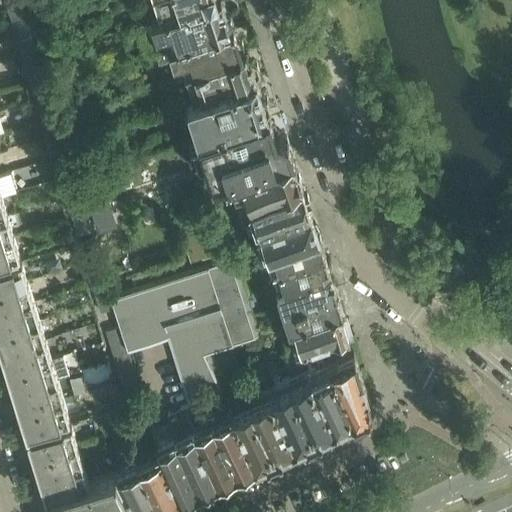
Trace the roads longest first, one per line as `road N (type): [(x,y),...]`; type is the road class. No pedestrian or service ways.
road 1 (residential): [(280,0),(359,249),(380,283),(452,330)]
road 2 (residential): [(387,439),(230,511)]
